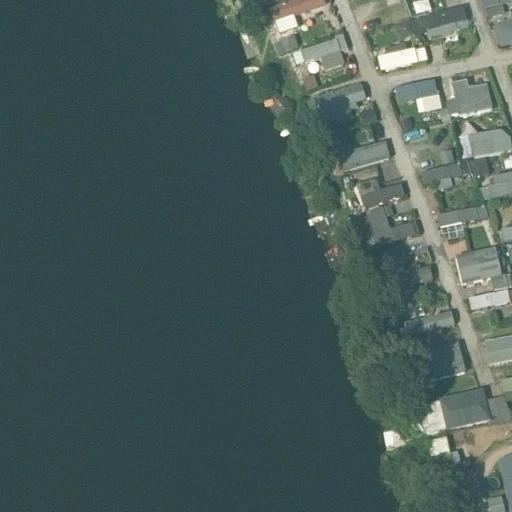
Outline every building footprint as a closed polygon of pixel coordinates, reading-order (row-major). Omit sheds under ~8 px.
[(264,0),(257,3),(262,13),(284,3),(282,0),(264,0)] [(320,0),(305,0),(264,18),(272,35),(326,11),(320,0)] [(511,0),(481,0),(485,22),(503,19),(501,9),(511,7),(511,0)] [(423,22),(429,43),(469,32),(462,10),(423,22)] [(499,53),(511,49),(511,22),(493,28),(499,53)] [(393,29),(399,45),(416,39),(410,23),(393,29)] [(279,63),(298,55),(292,41),(273,49),(279,63)] [(344,71),(339,58),(347,55),(342,42),(291,60),(300,86),(344,71)] [(403,52),(375,58),(380,78),(426,67),(423,54),(405,58),(403,52)] [(466,82),(468,92),(486,89),(484,79),(466,82)] [(487,90),(466,95),(464,84),(449,87),(454,107),(448,109),(451,123),(492,115),(487,90)] [(394,92),(396,109),(422,106),(424,118),(440,116),(436,87),(394,92)] [(348,110),(364,107),(362,93),(317,101),(322,129),(350,124),(348,110)] [(461,165),(510,158),(507,136),(458,142),(461,165)] [(343,178),(389,165),(384,148),(338,161),(343,178)] [(487,168),(461,169),(461,182),(488,181),(487,168)] [(452,194),(450,184),(461,181),(458,170),(420,179),(423,190),(436,187),(439,197),(452,194)] [(496,191),(511,186),(511,179),(511,178),(493,183),(496,191)] [(352,193),(363,241),(415,229),(411,214),(391,219),(388,210),(405,206),(401,191),(378,197),(376,187),(352,193)] [(511,203),(511,190),(481,192),(482,205),(511,203)] [(440,235),(487,225),(484,212),(437,223),(440,235)] [(461,231),(440,236),(443,247),(464,242),(461,231)] [(375,252),(419,244),(417,232),(373,240),(375,252)] [(511,234),(500,237),(502,250),(511,248),(511,234)] [(430,276),(403,277),(402,255),(388,256),(390,293),(431,290),(430,276)] [(454,264),(460,291),(500,282),(494,255),(454,264)] [(470,317),(510,311),(508,298),(468,304),(470,317)] [(406,344),(454,332),(450,319),(403,331),(406,344)] [(511,342),(484,346),(487,371),(511,368),(511,342)] [(459,350),(420,359),(425,381),(464,372),(459,350)] [(511,384),(500,387),(503,403),(485,406),(484,398),(439,405),(444,437),(509,426),(505,400),(511,398),(511,384)] [(429,461),(447,459),(445,447),(428,449),(429,461)] [(511,511),(511,464),(497,468),(506,511),(511,511)] [(465,511),(460,497),(441,505),(443,511),(465,511)]
